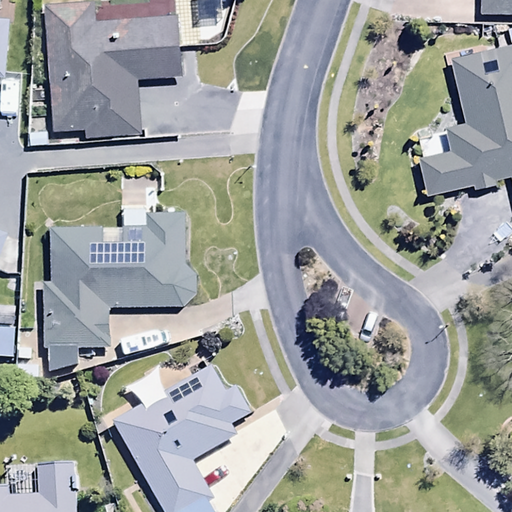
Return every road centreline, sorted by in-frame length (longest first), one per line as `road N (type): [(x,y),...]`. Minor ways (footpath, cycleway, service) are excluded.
road 1 (residential): [(403,404),(345,408),(320,392),(298,361),(275,283),(274,206),(284,163)]
road 2 (residential): [(284,163),(350,261),(415,306),(425,326),(420,384),(403,404)]
road 3 (residential): [(323,0),(284,163)]
